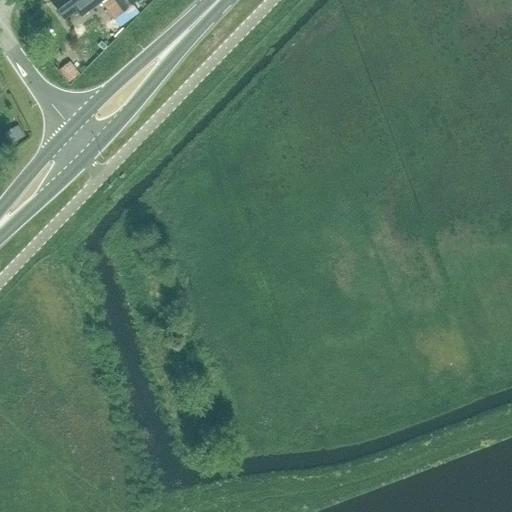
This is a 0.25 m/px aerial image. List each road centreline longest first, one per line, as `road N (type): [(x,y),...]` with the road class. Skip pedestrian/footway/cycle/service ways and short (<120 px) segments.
road 1 (primary): [(90,153),(191,27)]
road 2 (primary): [(191,27),(177,30),(69,128)]
road 3 (primary): [(0,236),(90,153)]
